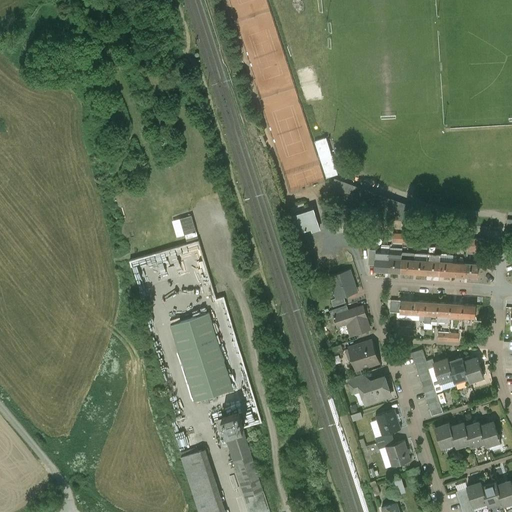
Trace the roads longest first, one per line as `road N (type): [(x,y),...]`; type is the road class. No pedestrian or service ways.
road 1 (residential): [(495,289),(366,280),(385,338)]
road 2 (unclassified): [(0,405),(61,481),(68,511)]
